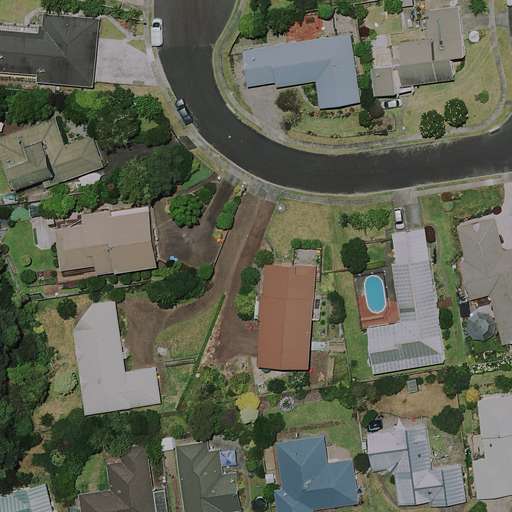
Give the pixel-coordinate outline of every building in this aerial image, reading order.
[(464,56),(456,7),(428,11),(433,40),(367,50),(375,97),(397,93),(396,89),(454,79),(450,58),(464,56)] [(96,21),(45,17),(43,35),(0,32),(0,72),(38,75),(37,83),(92,86),(96,21)] [(359,103),(350,36),(243,50),(248,87),(276,83),(277,87),(317,82),(321,108),(359,103)] [(63,143),(56,120),(0,138),(0,156),(7,179),(53,165),(59,182),(103,167),(92,134),(63,143)] [(159,265),(151,207),(84,217),(85,225),(56,229),(61,271),(97,266),(98,274),(159,265)] [(511,247),(502,250),(493,219),(457,228),(465,261),(461,262),(471,300),(490,295),(503,344),(511,342),(511,247)] [(445,362),(425,230),(392,235),(396,263),(392,263),(401,322),(368,327),(374,372),(445,362)] [(295,267),(265,266),(263,300),(255,299),(254,315),(263,315),(260,364),(309,366),(311,320),(320,321),(321,303),(313,303),(315,268),(295,267)] [(126,372),(115,301),(71,308),(87,413),(161,402),(156,368),(126,372)] [(463,324),(463,327),(463,330),(464,332),(465,335),(466,337),(468,339),(471,340),(473,341),(476,342),(479,342),(482,342),(484,341),(487,340),(489,338),(491,336),(492,334),(493,332),(494,329),(494,326),(494,323),(493,321),(492,318),(490,316),(488,314),(486,313),(483,311),(481,311),(478,311),(475,311),(473,312),(470,313),(468,315),(466,317),(465,319),(463,321),(463,324)] [(511,396),(477,401),(486,460),(473,462),(478,499),(511,493),(511,482),(511,481),(511,396)] [(429,469),(423,427),(368,434),(373,470),(395,467),(400,504),(431,500),(431,505),(466,501),(461,464),(429,469)] [(348,447),(346,428),(329,429),(332,449),(348,447)] [(175,453),(171,433),(155,436),(160,456),(175,453)] [(240,511),(239,470),(218,470),(216,433),(180,434),(182,511),(240,511)] [(329,463),(326,437),(277,443),(283,488),(275,489),(277,511),(314,511),(314,509),(355,504),(350,461),(329,463)] [(153,492),(148,444),(122,448),(124,460),(107,462),(111,490),(65,496),(66,511),(167,511),(165,490),(153,492)] [(53,511),(46,484),(0,495),(0,511),(53,511)]
